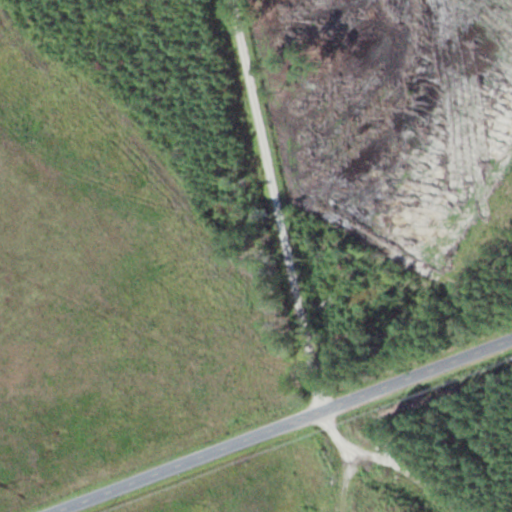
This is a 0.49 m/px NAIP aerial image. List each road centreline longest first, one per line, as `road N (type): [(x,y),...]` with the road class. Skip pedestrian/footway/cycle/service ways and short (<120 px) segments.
road 1 (residential): [(48,511),(511,337)]
road 2 (track): [(323,409),(231,0)]
road 3 (track): [(323,409),(357,464),(341,511),(443,503),(378,453),(357,464)]
